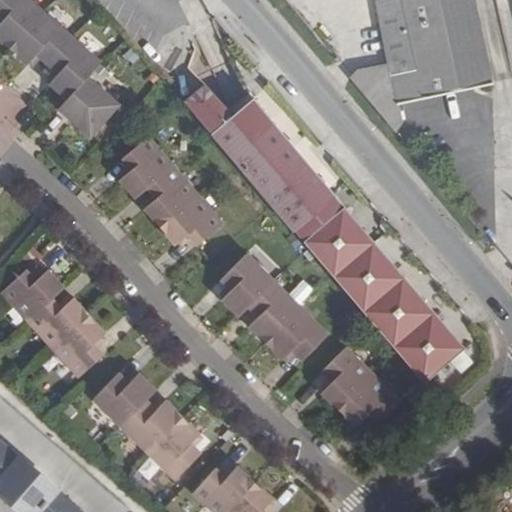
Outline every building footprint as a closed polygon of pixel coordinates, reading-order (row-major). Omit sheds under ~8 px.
[(95,73),(107,58),(38,0),(0,0),(0,18),(2,20),(0,21),(0,37),(31,64),(39,54),(60,71),(52,81),(70,97),(80,107),(71,117),(93,135),(124,99),(95,73)] [(382,0),(376,2),(378,14),(405,9),(417,70),(403,73),(400,63),(388,65),(388,64),(357,70),(350,78),(351,79),(396,132),(402,122),(398,104),(398,102),(425,96),(425,94),(484,80),(468,10),(474,9),(471,0),(382,0)] [(398,102),(398,104),(493,83),(474,0),(471,0),(474,9),(468,10),(484,80),(425,94),(425,96),(398,102)] [(388,64),(388,65),(400,63),(403,73),(417,70),(405,9),(378,14),(388,64)] [(186,101),(213,133),(294,230),(424,382),(464,349),(343,207),(340,210),(331,199),(334,196),(253,99),(233,116),(229,111),(206,84),(186,101)] [(70,97),(60,107),(71,117),(80,107),(70,97)] [(219,221),(145,132),(120,153),(129,164),(116,175),(132,194),(144,183),(153,194),(141,204),(172,241),(184,231),(193,242),(219,221)] [(327,337),(245,255),(222,279),(232,289),(223,299),(240,316),(250,307),(259,316),(250,326),(284,360),(294,350),(304,360),(327,337)] [(26,270),(1,293),(78,377),(103,355),(95,345),(106,334),(89,315),(73,297),(62,309),(51,297),(63,287),(48,270),(36,281),(26,270)] [(367,413),(377,423),(401,400),(346,346),(322,369),(333,380),(321,391),(356,424),(367,413)] [(120,375),(94,400),(179,480),(205,455),(194,445),(204,434),(169,401),(159,412),(149,403),(160,392),(142,376),(132,386),(120,375)] [(0,492),(22,511),(81,511),(57,490),(58,489),(21,457),(20,458),(0,441),(0,492)] [(228,480),(218,470),(194,493),(212,511),(263,511),(273,503),(239,469),(228,480)]
